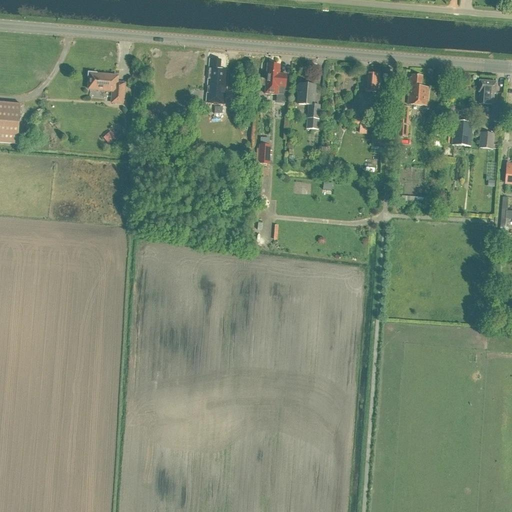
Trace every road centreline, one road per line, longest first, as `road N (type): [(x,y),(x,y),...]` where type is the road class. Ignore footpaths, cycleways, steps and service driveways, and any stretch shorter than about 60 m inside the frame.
road 1 (secondary): [(511,68),(0,26)]
road 2 (unclassified): [(511,16),(301,0)]
